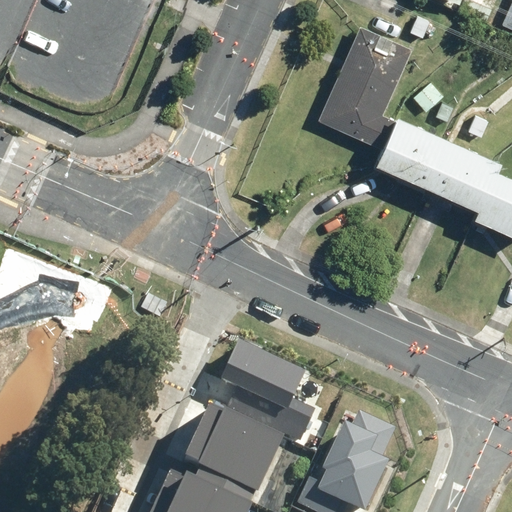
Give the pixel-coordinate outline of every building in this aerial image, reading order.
[(99,0),(94,13),(62,0),(50,0),(42,21),(31,17),(19,46),(96,77),(118,22),(111,19),(118,0),(99,0)] [(425,0),(481,24),(488,8),(469,0),(425,0)] [(511,0),(509,0),(497,29),(511,35),(511,0)] [(367,149),(382,117),(378,115),(406,56),(353,28),(309,121),(367,149)] [(441,95),(430,82),(408,100),(419,113),(441,95)] [(499,165),(391,114),(367,164),(471,213),(467,221),(511,242),(511,182),(494,174),(499,165)] [(306,370),(239,338),(221,378),(237,385),(228,406),(300,439),(315,408),(293,398),(306,370)] [(283,435),(209,400),(183,455),(201,463),(257,488),(257,489),(283,435)] [(397,426),(359,408),(352,422),(345,419),(322,467),(327,469),(321,482),(310,477),(298,501),(321,511),(344,511),(348,503),(365,511),(390,459),(383,456),(397,426)] [(196,473),(172,463),(149,511),(247,511),(253,501),(251,501),(257,488),(201,463),(196,473)]
